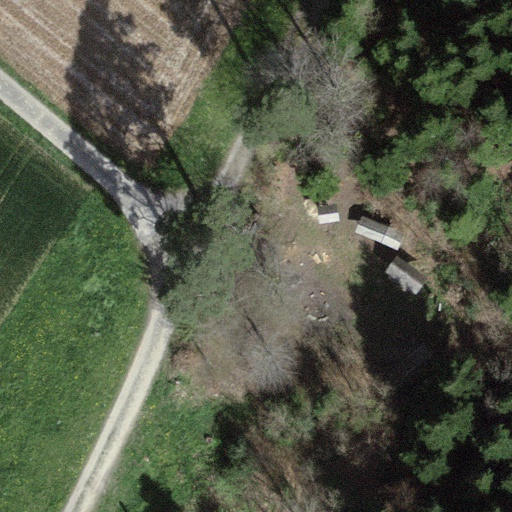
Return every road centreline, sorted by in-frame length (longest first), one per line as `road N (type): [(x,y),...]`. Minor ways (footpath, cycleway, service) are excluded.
road 1 (track): [(75,511),(192,241),(316,0)]
road 2 (track): [(0,85),(192,241)]
